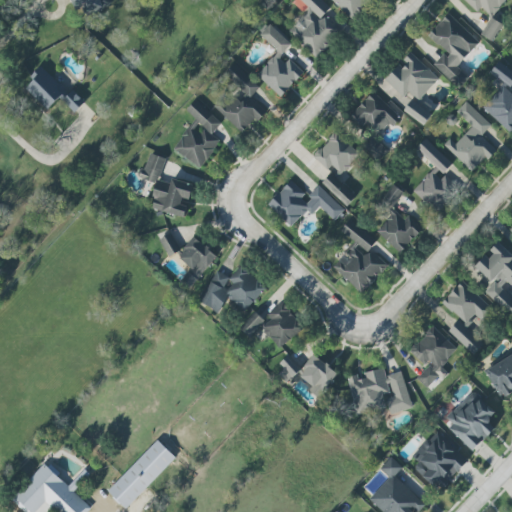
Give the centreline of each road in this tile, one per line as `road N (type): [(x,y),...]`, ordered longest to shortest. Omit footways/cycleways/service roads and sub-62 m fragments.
road 1 (residential): [(417,0),(249,178),(239,204)]
road 2 (residential): [(359,325),(388,314),(511,184)]
road 3 (residential): [(239,204),(250,227),(359,325)]
